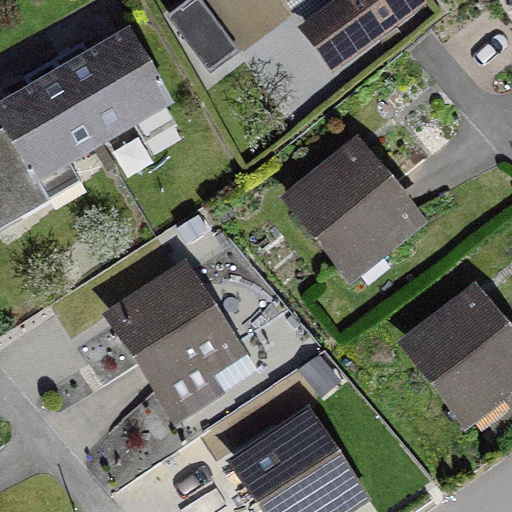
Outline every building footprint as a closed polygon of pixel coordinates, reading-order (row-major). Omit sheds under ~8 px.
[(411,6),(407,0),(344,0),(344,1),(346,4),(305,34),(329,67),(411,6)] [(0,115),(0,130),(1,132),(31,184),(96,146),(161,108),(123,43),(104,55),(88,64),(78,48),(49,65),(19,82),(29,99),(21,103),(0,115)] [(0,230),(44,205),(31,184),(1,132),(0,132),(0,230)] [(343,272),(406,222),(355,160),(341,171),(320,169),(318,189),(293,210),(343,272)] [(142,310),(115,328),(174,419),(212,394),(196,371),(226,352),(182,284),(166,294),(146,290),(142,310)] [(458,418),(511,377),(511,356),(474,306),(459,317),(438,314),(436,335),(410,355),(458,418)] [(266,456),(238,474),(263,511),(327,511),(350,497),(306,430),(290,441),(269,437),(266,456)]
